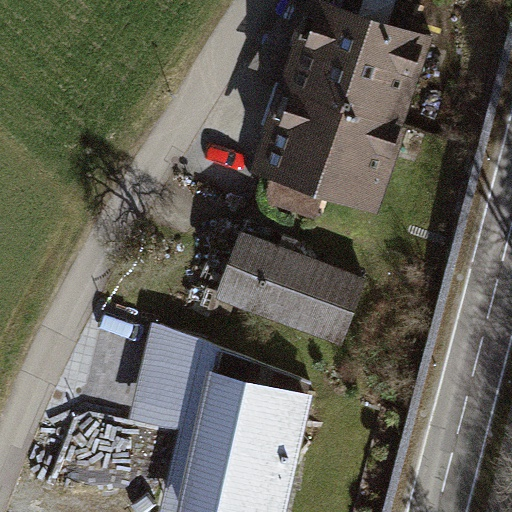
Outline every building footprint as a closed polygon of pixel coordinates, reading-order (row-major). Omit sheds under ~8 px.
[(283,88),(399,126),(427,38),(312,1),(283,88)] [(371,213),(399,126),(283,88),(255,175),(371,213)] [(339,335),(362,277),(240,230),(218,288),(339,335)] [(106,325),(99,347),(133,359),(141,338),(106,325)] [(212,377),(205,407),(305,431),(312,401),(212,377)] [(285,511),(305,431),(205,407),(179,511),(285,511)]
